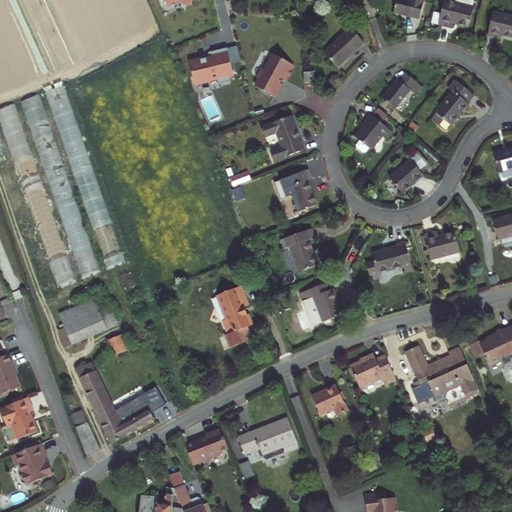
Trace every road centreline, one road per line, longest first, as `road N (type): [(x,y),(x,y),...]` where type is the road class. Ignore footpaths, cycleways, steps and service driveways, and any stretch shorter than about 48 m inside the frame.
road 1 (residential): [(511,97),(464,57),(412,50),(368,70),(339,115),(332,146),(345,194),(389,216),(430,204),(470,140),(507,109)]
road 2 (residential): [(87,479),(303,360),(371,331),(511,293)]
road 3 (track): [(112,463),(36,294),(0,180)]
road 4 (residential): [(87,479),(17,301)]
